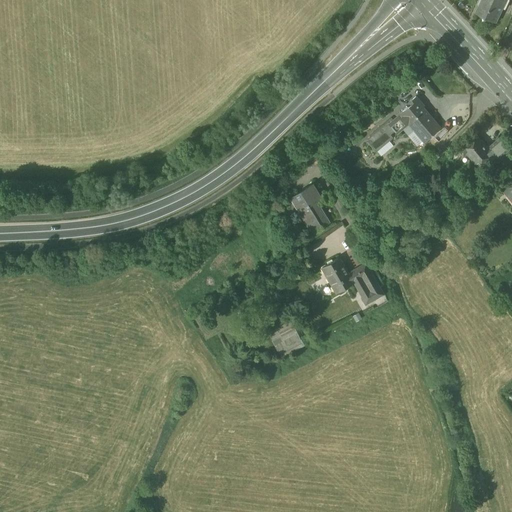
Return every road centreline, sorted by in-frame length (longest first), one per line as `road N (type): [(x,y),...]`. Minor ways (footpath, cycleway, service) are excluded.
road 1 (primary): [(414,0),(281,126),(204,186),(110,223),(0,231)]
road 2 (secondary): [(511,97),(423,0)]
